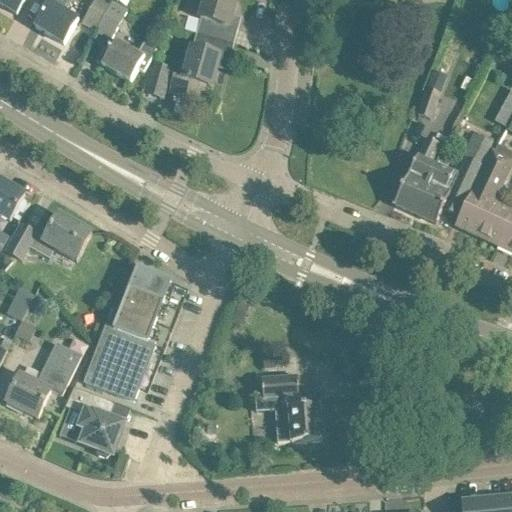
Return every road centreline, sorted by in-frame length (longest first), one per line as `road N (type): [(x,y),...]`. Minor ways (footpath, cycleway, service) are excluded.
road 1 (residential): [(115,497),(511,467)]
road 2 (tertiary): [(238,235),(511,346)]
road 3 (residential): [(511,287),(258,182)]
road 4 (tertiary): [(0,102),(238,235)]
road 5 (tertiary): [(258,182),(281,124),(295,0)]
road 6 (residential): [(0,454),(115,497)]
